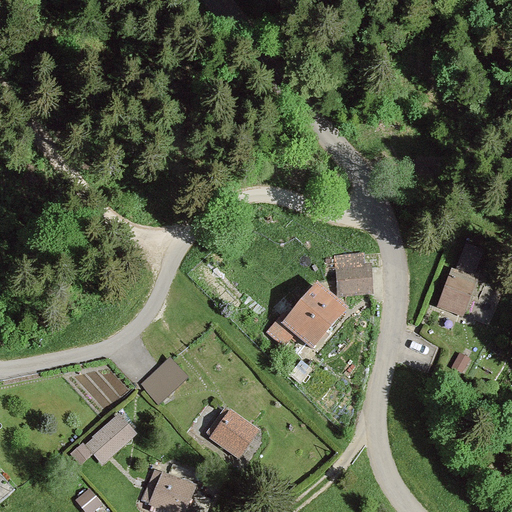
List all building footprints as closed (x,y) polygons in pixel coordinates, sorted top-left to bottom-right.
[(363,257),(335,257),(336,297),(370,296),(370,268),(363,268),(363,257)] [(481,284),(450,272),(437,306),(468,318),(481,284)] [(300,283),(263,329),(295,357),(335,310),(300,283)] [(191,386),(164,358),(132,389),(157,418),(191,386)] [(227,410),(209,438),(235,456),(254,429),(227,410)] [(131,435),(114,416),(82,445),(99,464),(131,435)] [(184,511),(193,486),(155,474),(146,504),(173,511),(184,511)]
